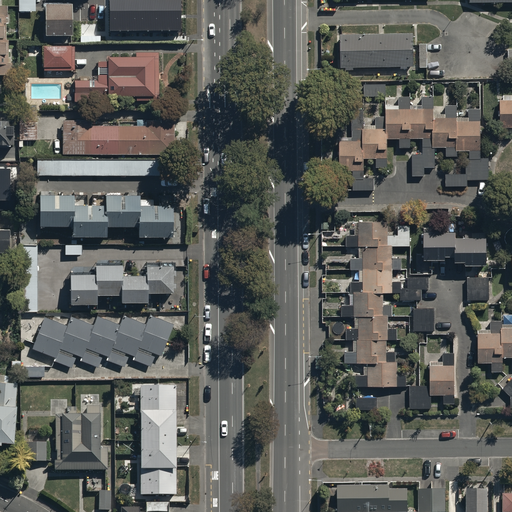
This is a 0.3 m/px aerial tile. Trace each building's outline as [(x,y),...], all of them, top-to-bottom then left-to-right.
[(19,0),(19,12),(36,12),(35,0),(19,0)] [(180,0),(110,0),(111,31),(180,30),(180,0)] [(0,77),(11,77),(11,59),(8,59),(8,42),(6,42),(6,24),(8,24),(8,7),(0,6),(0,77)] [(72,6),(45,6),(46,37),(72,37),(72,6)] [(413,34),(339,35),(340,68),(345,68),(345,71),(353,71),(353,68),(400,68),(400,69),(407,69),(407,67),(414,67),(413,34)] [(428,44),(420,44),(419,67),(427,68),(428,44)] [(76,46),(45,47),(45,73),(76,72),(76,46)] [(135,58),(109,59),(109,63),(98,63),(99,81),(76,82),(77,101),(160,100),(159,53),(135,53),(135,58)] [(386,82),(364,82),(364,97),(386,97),(386,82)] [(511,95),(504,96),(503,100),(499,100),(500,128),(511,128),(511,95)] [(445,114),(433,114),(433,97),(422,97),(422,106),(410,106),(410,97),(398,96),(398,106),(385,106),(385,117),(385,119),(377,119),(376,129),(362,128),(362,110),(352,110),(351,137),(340,137),(339,171),(353,171),(352,191),(374,191),(375,178),(364,178),(365,159),(376,159),(375,168),(387,168),(387,139),(399,139),(399,148),(410,148),(410,139),(423,139),(423,155),(413,155),(412,176),(424,176),(424,168),(434,168),(434,148),(445,148),(445,157),(456,157),(456,151),(470,152),(470,160),(467,160),(466,174),(447,173),(446,186),(468,187),(468,180),(488,180),(488,158),(479,158),(480,109),(469,109),(469,118),(457,118),(458,106),(446,106),(445,114)] [(21,141),(37,141),(38,113),(21,113),(21,141)] [(63,157),(177,157),(177,123),(148,123),(148,127),(92,127),(92,122),(63,122),(63,157)] [(0,148),(13,149),(13,124),(0,123),(0,148)] [(159,161),(37,161),(37,176),(159,176),(159,161)] [(0,210),(12,211),(12,174),(0,173),(0,210)] [(40,197),(40,228),(72,228),(72,197),(40,197)] [(107,197),(107,228),(139,228),(139,198),(107,197)] [(140,207),(140,238),(172,238),(173,208),(140,207)] [(73,208),(73,239),(105,239),(105,208),(73,208)] [(406,281),(393,282),(392,270),(402,270),(402,258),(392,258),(392,246),(410,246),(410,226),(397,227),(397,236),(388,236),(388,222),(354,223),(354,235),(345,235),(346,247),(359,247),(359,259),(350,259),(350,270),(359,270),(360,282),(350,282),(350,305),(341,305),(341,318),(355,317),(355,328),(346,329),(346,339),(353,339),(353,352),(344,352),(344,364),(364,363),(364,375),(355,375),(355,387),(405,386),(405,375),(398,375),(397,362),(395,362),(395,352),(387,353),(387,340),(397,340),(396,329),(388,329),(388,317),(392,317),(391,304),(384,305),(384,293),(400,293),(400,301),(422,300),(421,289),(429,289),(428,276),(406,277),(406,281)] [(486,266),(486,233),(464,234),(464,238),(456,238),(456,232),(444,232),(443,226),(424,226),(424,260),(446,260),(446,257),(455,257),(455,263),(466,263),(466,266),(486,266)] [(0,229),(0,254),(9,255),(9,230),(0,229)] [(65,246),(65,256),(82,256),(82,246),(65,246)] [(37,313),(37,247),(21,247),(21,313),(37,313)] [(96,266),(96,295),(122,295),(122,266),(96,266)] [(149,266),(149,295),(175,295),(175,266),(149,266)] [(70,277),(70,306),(96,305),(96,276),(70,277)] [(123,276),(123,305),(149,305),(148,276),(123,276)] [(489,277),(467,278),(467,300),(489,299),(489,277)] [(435,308),(414,308),(414,331),(435,331),(435,308)] [(93,326),(71,318),(60,350),(82,358),(93,326)] [(146,326),(124,318),(113,350),(135,358),(146,326)] [(173,326),(151,318),(140,349),(162,357),(173,326)] [(119,327),(97,319),(86,351),(108,359),(119,327)] [(67,327),(45,320),(33,351),(55,359),(67,327)] [(492,329),(478,329),(478,364),(491,364),(491,372),(503,372),(503,358),(511,357),(511,323),(501,324),(501,320),(492,321),(492,329)] [(150,368),(155,358),(139,351),(134,362),(150,368)] [(124,369),(128,358),(112,352),(108,362),(124,369)] [(72,370),(76,359),(60,353),(56,363),(72,370)] [(98,370),(102,360),(86,353),(82,363),(98,370)] [(443,396),(443,405),(455,405),(454,353),(442,353),(442,361),(430,361),(430,385),(409,386),(409,409),(431,408),(431,395),(443,396)] [(45,378),(45,367),(25,367),(25,378),(45,378)] [(511,379),(503,388),(511,397),(511,408),(511,407),(511,379)] [(0,446),(13,447),(16,411),(17,383),(0,382),(0,446)] [(175,389),(139,389),(139,499),(176,498),(175,389)] [(377,397),(356,397),(356,409),(377,410),(377,397)] [(67,416),(54,416),(54,472),(108,472),(108,449),(100,449),(100,408),(87,408),(87,416),(77,416),(77,409),(67,409),(67,416)] [(44,445),(25,445),(25,464),(45,464),(44,445)] [(430,490),(419,490),(419,511),(444,511),(445,481),(431,481),(430,490)] [(407,511),(408,490),(390,490),(390,487),(337,486),(336,511),(407,511)] [(472,491),(466,491),(466,511),(487,511),(488,491),(482,491),(482,488),(472,488),(472,491)] [(460,511),(461,489),(447,489),(446,511),(460,511)] [(111,492),(99,492),(99,510),(111,510),(111,492)] [(511,511),(511,494),(502,494),(501,511),(511,511)] [(141,511),(142,509),(120,510),(120,511),(172,511),(172,502),(145,503),(144,511),(141,511)]
